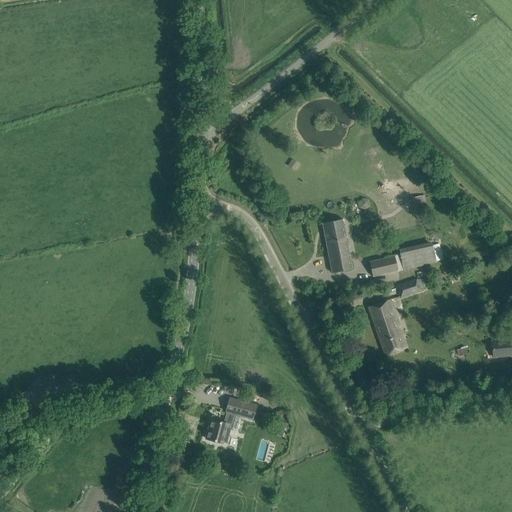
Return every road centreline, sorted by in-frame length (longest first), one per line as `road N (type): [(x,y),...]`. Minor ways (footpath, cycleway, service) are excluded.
road 1 (tertiary): [(357,423),(252,227),(238,214),(197,205)]
road 2 (unclassified): [(202,133),(262,96),(370,0)]
road 3 (tertiary): [(165,392),(197,205)]
road 4 (unclassified): [(0,422),(165,392)]
road 5 (unclassified): [(511,403),(357,423)]
road 6 (tertiary): [(202,133),(198,0)]
road 7 (tertiary): [(129,511),(165,392)]
